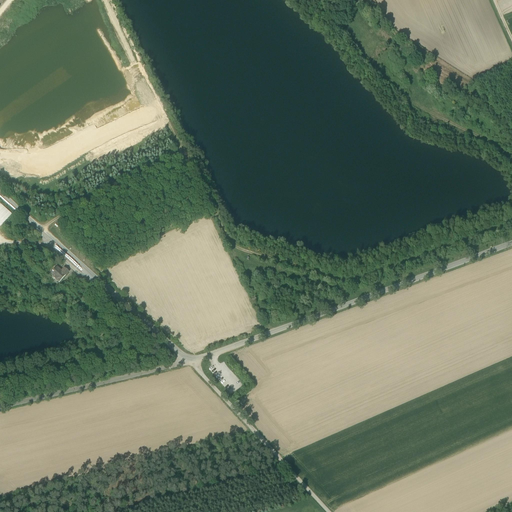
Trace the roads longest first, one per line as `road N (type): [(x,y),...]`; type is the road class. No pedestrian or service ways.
road 1 (track): [(109,0),(230,241),(341,282),(511,217)]
road 2 (unclassified): [(511,242),(190,360)]
road 3 (track): [(511,160),(388,82),(315,4)]
road 4 (unclassified): [(190,360),(329,511)]
road 5 (unclassified): [(190,360),(0,407)]
